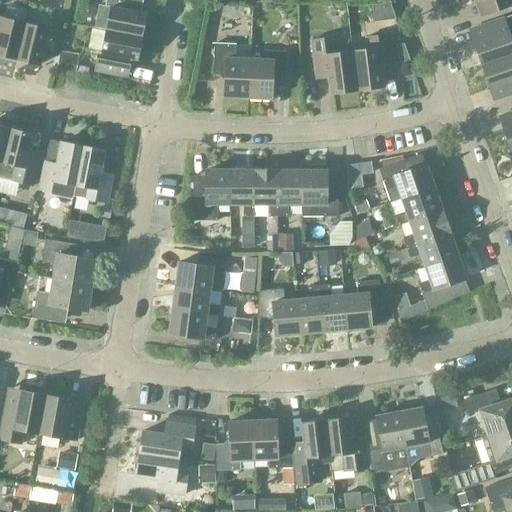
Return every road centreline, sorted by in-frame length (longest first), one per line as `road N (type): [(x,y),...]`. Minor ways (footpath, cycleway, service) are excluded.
road 1 (residential): [(118,369),(293,381),(389,371),(511,340)]
road 2 (residential): [(155,125),(326,131),(451,105)]
road 3 (residential): [(118,369),(155,125)]
road 4 (residential): [(511,280),(451,105)]
road 5 (residential): [(0,91),(155,125)]
road 6 (residential): [(103,499),(118,369)]
road 7 (residential): [(155,125),(175,0)]
